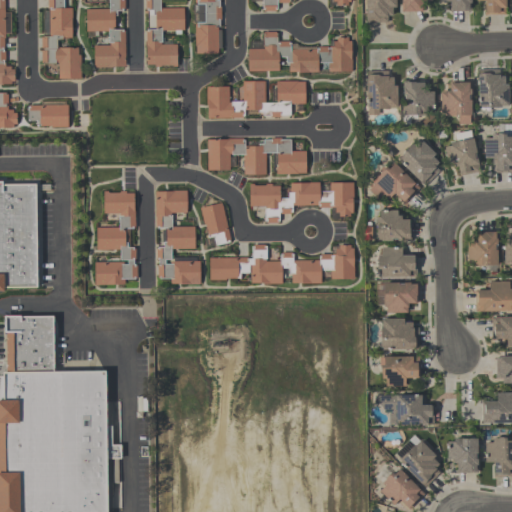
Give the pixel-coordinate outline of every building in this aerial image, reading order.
[(0,85),(0,0),(4,0),(4,9),(5,38),(3,38),(4,48),(2,48),(2,49),(3,49),(3,50),(5,50),(5,60),(3,60),(4,62),(5,62),(5,66),(10,66),(10,69),(14,69),(14,81),(11,81),(11,84),(2,84),(2,85),(0,85)] [(63,0),(64,8),(71,8),(72,27),(71,27),(71,38),(62,38),(62,39),(56,39),(56,48),(77,47),(78,55),(80,55),(80,79),(58,79),(58,64),(41,64),(41,50),(42,50),(42,48),(41,48),(41,37),(42,37),(42,35),(49,35),(49,34),(42,34),(42,10),(49,10),(49,8),(47,8),(47,0),(63,0)] [(125,67),(112,67),(94,67),(94,45),(109,45),(109,43),(108,43),(108,31),(86,31),(86,9),(109,9),(109,0),(124,0),(124,9),(123,9),(123,11),(117,11),(117,15),(114,15),(114,29),(123,29),(123,30),(125,30),(125,67)] [(180,34),(175,34),(175,30),(161,30),(161,42),(161,44),(177,44),(177,66),(172,66),(172,65),(171,65),(161,65),(161,66),(160,66),(160,67),(154,67),(154,64),(146,64),(146,47),(145,47),(145,30),(146,30),(146,29),(155,29),(155,27),(148,27),(148,10),(146,10),(146,9),(145,9),(145,0),(160,0),(160,7),(183,7),(184,30),(180,30),(180,34)] [(219,0),(219,6),(220,6),(220,20),(219,20),(219,26),(217,26),(218,30),(221,30),(221,49),(218,49),(218,53),(195,53),(195,46),(195,24),(196,24),(196,22),(193,23),(193,4),(196,4),(196,3),(194,3),(194,0),(219,0)] [(350,0),(350,2),(348,2),(348,5),(336,5),(336,2),(333,2),(333,0),(289,0),(289,1),(288,1),(288,3),(278,3),(278,1),(276,1),(276,10),(275,10),(275,11),(263,11),(263,10),(262,10),(262,1),(250,1),(250,0),(350,0)] [(395,0),(395,7),(392,7),(392,15),(387,15),(387,22),(366,22),(366,19),(365,19),(365,0),(395,0)] [(422,0),(422,11),(401,11),(401,0),(422,0)] [(470,0),(470,11),(450,11),(450,1),(446,1),(446,0),(470,0)] [(505,0),(505,14),(484,14),(484,12),(485,12),(485,0),(505,0)] [(351,71),(328,72),(328,63),(318,63),(318,72),(299,72),(299,71),(288,71),(288,62),(286,62),(286,57),(278,57),(279,71),(248,71),(247,49),(263,49),(263,46),(262,46),(262,33),(264,33),(264,32),(276,32),(276,33),(277,33),(277,43),(278,43),(278,41),(289,41),(289,43),(290,43),(290,49),(316,49),(316,48),(318,48),(318,47),(328,47),(328,48),(329,48),(329,47),(330,47),(330,41),(336,41),(336,38),(348,38),(348,41),(351,41),(351,71)] [(504,76),(504,84),(507,84),(508,106),(501,106),(501,107),(479,108),(479,106),(478,106),(477,69),(499,69),(499,76),(504,76)] [(366,71),(387,71),(387,77),(392,77),(392,85),(396,85),(396,107),(389,107),(389,109),(378,109),(378,115),(367,115),(367,107),(366,107),(366,71)] [(402,80),(423,80),(423,90),(427,90),(427,91),(433,91),(433,114),(417,114),(417,118),(410,118),(410,124),(402,124),(402,114),(403,114),(403,100),(405,100),(405,94),(402,94),(402,80)] [(207,118),(207,105),(206,105),(206,87),(228,86),(228,102),(230,102),(230,101),(242,101),(242,81),(264,81),(265,102),(276,102),(276,81),(297,81),(305,81),(305,104),(290,104),(290,115),(280,115),(280,117),(270,117),(270,115),(262,115),(262,112),(258,112),(258,110),(244,110),(244,116),(242,116),(242,118),(207,118)] [(470,81),(470,94),(468,95),(468,100),(470,100),(470,115),(469,115),(469,124),(458,124),(458,115),(456,115),(456,116),(447,116),(447,112),(440,112),(440,91),(446,91),(450,91),(450,81),(470,81)] [(13,127),(0,127),(0,93),(6,93),(6,94),(7,94),(7,104),(6,104),(6,105),(7,105),(7,110),(13,110),(13,113),(16,113),(16,124),(13,124),(13,127)] [(67,104),(67,127),(51,127),(51,126),(37,126),(37,120),(35,120),(35,121),(29,121),(29,120),(27,120),(27,106),(28,106),(28,105),(67,104)] [(483,138),(491,138),(491,134),(497,134),(497,133),(498,133),(498,124),(511,124),(511,136),(511,172),(492,172),(492,158),(483,158),(483,138)] [(459,175),(457,166),(454,167),(453,163),(447,164),(444,147),(450,146),(449,142),(456,141),(454,133),(470,130),(472,138),(473,138),(476,153),(474,153),(475,159),(477,158),(479,171),(459,175)] [(207,170),(207,139),(227,139),(227,138),(243,138),(243,140),(245,140),(245,146),(258,146),(258,143),(263,143),(263,140),(270,140),(270,138),(280,138),(280,140),(290,140),(290,151),(305,151),(305,173),(298,173),(298,174),(276,174),(276,167),(277,167),(277,153),(265,153),(265,175),(243,175),(243,155),(231,155),(231,154),(229,154),(229,170),(207,170)] [(398,161),(400,158),(399,157),(413,142),(414,143),(419,139),(434,154),(432,157),(438,163),(434,166),(439,170),(424,186),(398,161)] [(419,188),(403,203),(394,193),(388,199),(383,194),(378,199),(368,189),(373,184),(371,182),(380,173),(379,173),(385,166),(388,169),(394,163),(419,188)] [(35,184),(37,288),(4,288),(4,291),(0,291),(0,181),(2,181),(2,184),(35,184)] [(249,184),(253,184),(253,185),(254,185),(254,186),(265,185),(266,185),(266,184),(271,184),(271,186),(279,186),(279,198),(288,198),(288,192),(290,192),(290,183),(319,183),(319,191),(329,191),(329,183),(353,183),(353,200),(352,200),(352,213),(350,213),(350,217),(338,217),(338,213),(335,213),(335,208),(331,208),(331,206),(330,206),(330,208),(319,208),(319,206),(318,206),(318,205),(292,205),(292,213),(291,213),(291,214),(280,214),(280,212),(279,212),(279,222),(277,222),(277,223),(266,223),(266,222),(264,222),(264,206),(249,206),(249,184)] [(94,285),(94,262),(123,262),(123,264),(127,264),(127,260),(120,260),(120,249),(96,249),(96,227),(118,227),(118,216),(119,216),(119,213),(103,213),(103,191),(107,191),(107,192),(108,192),(108,193),(118,192),(120,192),(120,191),(125,191),(125,194),(134,193),(134,211),(135,211),(135,227),(133,227),(133,229),(125,229),(125,243),(127,243),(127,248),(134,247),(134,249),(135,249),(135,257),(134,257),(134,264),(135,264),(135,265),(136,265),(137,278),(135,278),(135,279),(124,279),(124,284),(113,284),(113,285),(94,285)] [(157,279),(157,265),(159,265),(159,260),(157,260),(157,259),(156,259),(156,249),(157,249),(157,247),(164,247),(164,242),(166,242),(166,228),(157,228),(157,227),(155,227),(155,192),(173,191),(173,192),(186,192),(186,213),(171,213),(171,215),(171,226),(194,226),(194,249),(171,249),(171,260),(165,260),(165,264),(170,264),(170,261),(200,261),(200,284),(180,284),(170,284),(170,279),(157,279)] [(200,208),(221,203),(230,240),(229,241),(229,242),(215,246),(213,237),(208,238),(205,224),(203,224),(200,208)] [(397,210),(397,216),(401,216),(401,219),(410,219),(410,241),(397,241),(396,238),(391,238),(391,241),(376,241),(376,225),(375,225),(375,217),(379,217),(379,210),(397,210)] [(511,225),(511,264),(511,263),(503,263),(503,241),(507,241),(507,233),(511,233),(511,225)] [(466,242),(472,242),(472,241),(476,241),(476,231),(496,231),(496,244),(494,244),(494,250),(496,250),(496,265),(482,265),(482,266),(473,266),(473,259),(466,259),(466,242)] [(209,280),(209,258),(247,258),(247,259),(252,259),(252,246),(253,246),(253,245),(264,245),(264,246),(266,246),(266,259),(265,259),(265,261),(280,261),(280,254),(281,254),(281,253),(291,253),(291,254),(293,254),(293,261),(319,261),(319,256),(320,256),(320,254),(335,254),(335,249),(339,249),(339,245),(350,245),(350,248),(353,248),(353,279),(330,280),(330,271),(323,271),(323,272),(321,272),(321,283),(301,284),(301,283),(291,283),(291,274),(289,274),(289,268),(282,268),(282,284),(263,284),(263,283),(250,283),(250,265),(249,265),(249,273),(240,273),(240,278),(239,278),(239,279),(226,279),(226,280),(209,280)] [(401,247),(401,255),(416,255),(416,277),(380,277),(380,269),(376,269),(376,261),(377,261),(377,255),(381,255),(381,247),(401,247)] [(386,313),(386,307),(382,307),(382,305),(376,305),(376,290),(383,290),(383,283),(398,282),(398,285),(403,285),(403,282),(417,282),(417,303),(407,304),(407,307),(406,308),(406,313),(386,313)] [(510,311),(475,311),(475,290),(489,290),(489,282),(508,282),(508,289),(511,289),(511,304),(510,304),(510,311)] [(0,511),(0,376),(2,376),(2,372),(6,372),(5,333),(4,333),(4,316),(20,316),(20,317),(53,316),(53,372),(106,371),(106,426),(111,426),(111,445),(121,445),(121,459),(107,459),(107,511),(0,511)] [(505,339),(491,339),(491,317),(511,317),(511,347),(506,347),(505,339)] [(403,319),(403,322),(411,322),(411,327),(418,327),(418,350),(382,350),(382,348),(380,348),(380,326),(381,326),(381,319),(403,319)] [(511,387),(510,387),(510,384),(502,384),(501,378),(495,378),(495,357),(498,357),(511,356),(511,387)] [(418,378),(404,378),(404,386),(385,387),(385,379),(381,379),(380,374),(379,374),(379,366),(379,357),(418,357),(418,378)] [(511,423),(481,423),(481,401),(496,401),(496,393),(511,393),(511,423)] [(433,425),(395,425),(395,424),(388,424),(388,414),(392,414),(392,410),(382,410),(382,408),(377,404),(377,403),(373,403),(373,396),(425,395),(425,405),(433,405),(433,425)] [(511,441),(511,477),(493,477),(493,462),(484,462),(484,442),(492,442),(492,439),(497,439),(497,437),(506,437),(506,441),(511,441)] [(446,460),(446,442),(453,442),(453,438),(460,438),(460,439),(477,439),(477,454),(475,454),(475,459),(477,459),(477,473),(456,473),(456,464),(452,464),(452,460),(446,460)] [(420,441),(435,456),(432,459),(438,465),(435,468),(439,473),(424,488),(399,462),(400,461),(398,460),(414,445),(415,445),(420,441)] [(408,509),(398,499),(392,505),(378,492),(384,486),(381,483),(385,479),(384,479),(390,473),(393,475),(399,470),(423,494),(408,509)]
